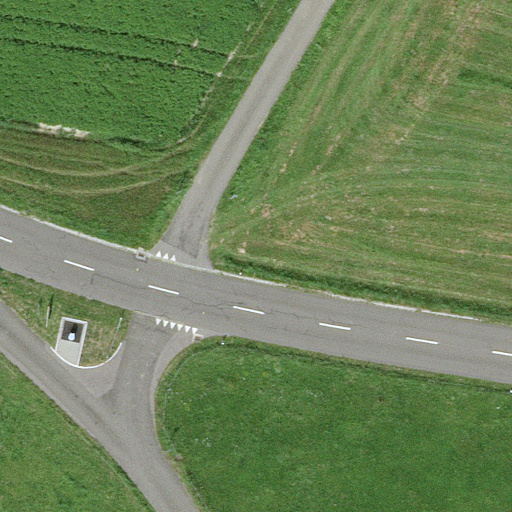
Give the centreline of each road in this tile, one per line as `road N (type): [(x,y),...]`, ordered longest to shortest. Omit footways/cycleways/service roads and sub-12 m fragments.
road 1 (tertiary): [(152,303),(511,358)]
road 2 (track): [(152,303),(325,0)]
road 3 (unclassified): [(126,440),(0,319)]
road 4 (tertiary): [(0,239),(152,303)]
road 5 (unclassified): [(126,440),(152,303)]
